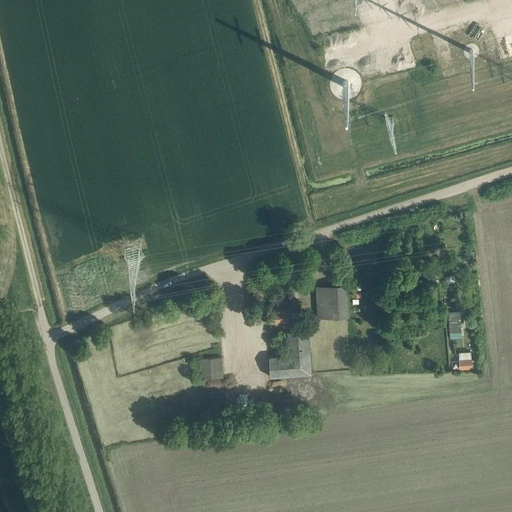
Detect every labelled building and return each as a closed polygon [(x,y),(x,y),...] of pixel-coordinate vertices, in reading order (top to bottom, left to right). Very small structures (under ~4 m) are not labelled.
[(316,285),(318,317),(348,315),(347,283),(316,285)] [(268,356),(270,376),(311,372),(308,328),(293,329),(292,307),(274,308),(275,320),(283,320),(284,338),(288,338),(290,354),(268,356)] [(461,331),(459,311),(448,312),(450,337),(456,337),(455,331),(461,331)] [(195,358),(196,379),(223,377),(222,356),(195,358)] [(459,358),(460,369),(472,368),(472,358),(459,358)]
